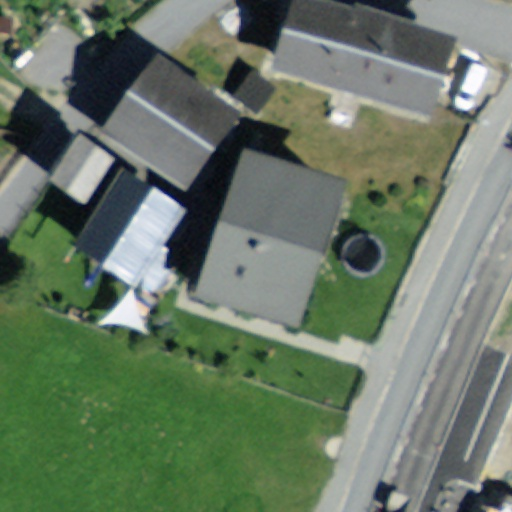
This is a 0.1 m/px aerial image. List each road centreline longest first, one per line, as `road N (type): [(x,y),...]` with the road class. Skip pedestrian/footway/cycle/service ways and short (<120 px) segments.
road 1 (primary): [(511,198),(374,511)]
road 2 (residential): [(0,233),(83,113),(179,0)]
